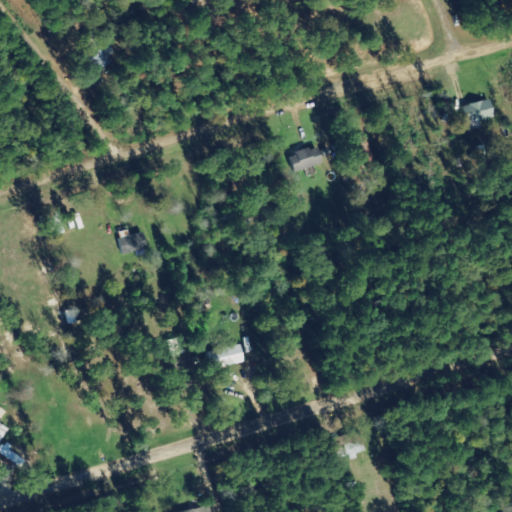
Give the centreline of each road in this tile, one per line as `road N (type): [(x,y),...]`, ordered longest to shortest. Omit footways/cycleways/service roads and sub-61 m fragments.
road 1 (residential): [(78,511),(511,363)]
road 2 (residential): [(134,219),(511,104)]
road 3 (residential): [(40,0),(79,33),(129,149),(134,219)]
road 4 (residential): [(134,219),(0,244)]
